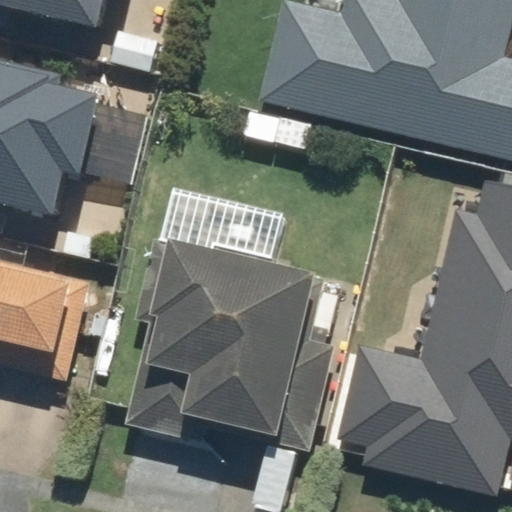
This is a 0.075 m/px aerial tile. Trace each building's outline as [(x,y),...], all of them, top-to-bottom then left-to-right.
[(0,0),(0,36),(88,59),(102,0),(104,0),(119,4),(119,0),(0,0)] [(281,7),(256,112),(511,172),(511,65),(505,63),(511,31),(511,0),(392,0),(392,2),(382,0),(341,0),(336,20),(281,7)] [(0,235),(46,248),(61,187),(79,192),(100,112),(55,100),(60,82),(0,66),(0,235)] [(355,352),(333,449),(363,456),(359,474),(496,504),(509,450),(511,450),(511,194),(481,188),(475,218),(453,214),(419,366),(355,352)] [(163,252),(121,434),(202,452),(206,437),(273,452),(314,277),(211,253),(209,263),(163,252)] [(0,376),(69,392),(92,288),(0,267),(0,376)]
